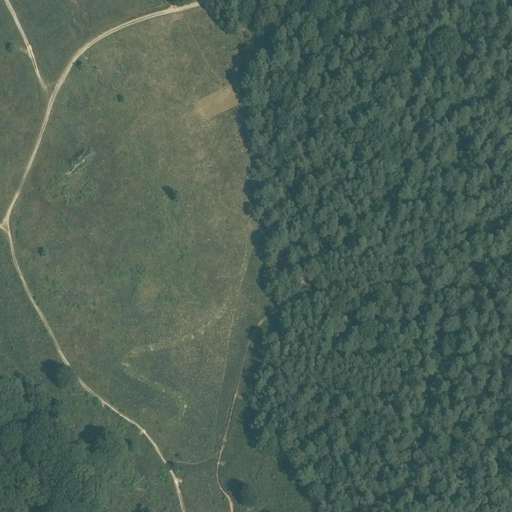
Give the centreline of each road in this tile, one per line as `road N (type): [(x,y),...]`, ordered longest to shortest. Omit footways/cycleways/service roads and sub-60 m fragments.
road 1 (track): [(207,0),(97,37),(54,95)]
road 2 (track): [(54,95),(6,223)]
